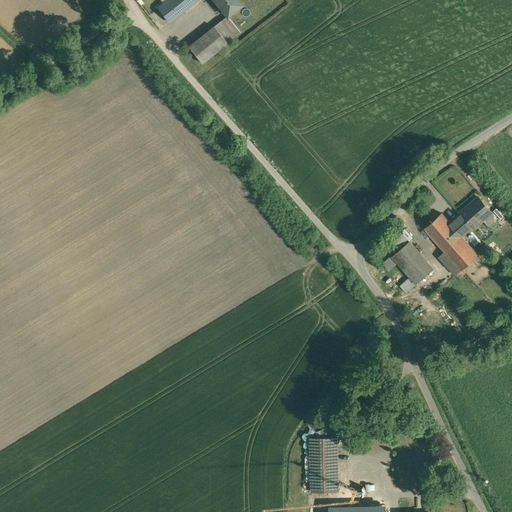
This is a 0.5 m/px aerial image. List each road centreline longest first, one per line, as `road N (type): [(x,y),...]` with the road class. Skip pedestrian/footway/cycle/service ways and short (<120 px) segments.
road 1 (unclassified): [(348,256),(131,11),(0,94)]
road 2 (unclassified): [(484,511),(412,355),(348,256)]
road 3 (unclassified): [(348,256),(464,147),(511,116)]
